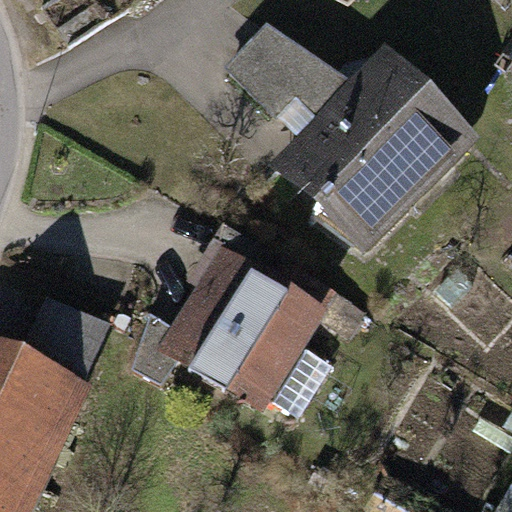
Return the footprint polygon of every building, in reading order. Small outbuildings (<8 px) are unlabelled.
[(283,33),(245,74),(320,142),(373,92),(283,33)] [(415,55),(305,168),(400,261),(511,147),(415,55)] [(353,308),(244,248),(234,266),(181,361),(290,421),(353,308)] [(63,301),(43,349),(114,378),(134,330),(63,301)] [(66,511),(117,397),(0,345),(0,511),(66,511)]
